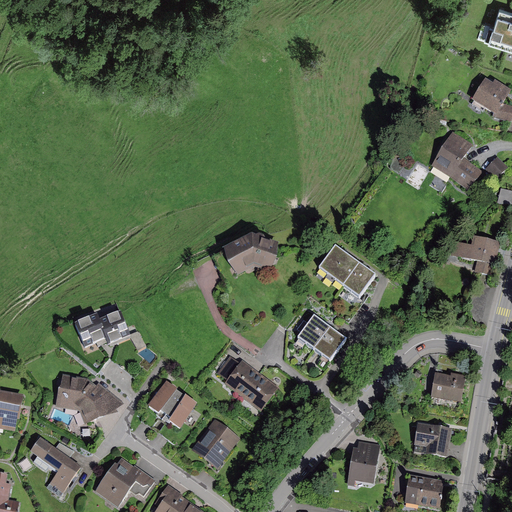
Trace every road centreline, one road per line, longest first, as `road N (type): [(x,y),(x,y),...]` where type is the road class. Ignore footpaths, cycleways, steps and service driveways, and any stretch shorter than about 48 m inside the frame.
road 1 (residential): [(495,350),(422,341),(349,416)]
road 2 (residential): [(495,350),(468,511)]
road 3 (residential): [(226,511),(118,437)]
road 4 (residential): [(349,416),(267,511)]
